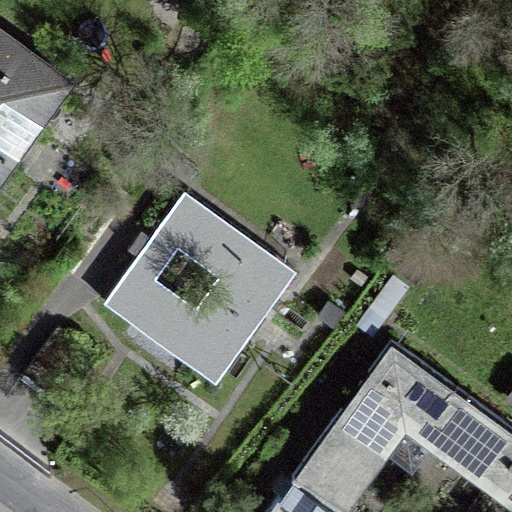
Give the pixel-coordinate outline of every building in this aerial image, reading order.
[(0,177),(79,75),(0,14),(0,177)] [(66,192),(74,184),(73,173),(64,165),(53,166),(46,175),(46,186),(55,193),(66,192)] [(297,267),(185,185),(150,231),(142,225),(127,245),(136,251),(103,296),(215,379),(297,267)] [(420,282),(431,268),(409,252),(399,266),(420,282)] [(356,322),(373,334),(410,283),(393,271),(356,322)] [(317,312),(334,325),(347,309),(329,295),(317,312)] [(101,350),(59,321),(20,377),(63,406),(101,350)] [(294,473),(345,511),(406,427),(511,504),(511,424),(392,336),(292,471),(294,473)] [(346,511),(345,511),(294,473),(280,491),(278,489),(261,511),(346,511)]
